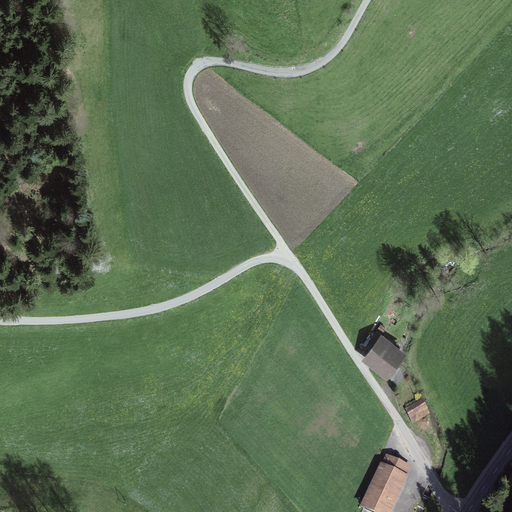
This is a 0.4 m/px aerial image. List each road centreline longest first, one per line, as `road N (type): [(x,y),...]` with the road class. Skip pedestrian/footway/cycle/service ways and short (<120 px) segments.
road 1 (unclassified): [(290,261),(192,106),(189,76),(211,61),(280,72),(308,68),(333,53),(367,0)]
road 2 (unclassified): [(0,320),(151,309),(255,261),(290,261)]
road 3 (unclassified): [(290,261),(455,511)]
